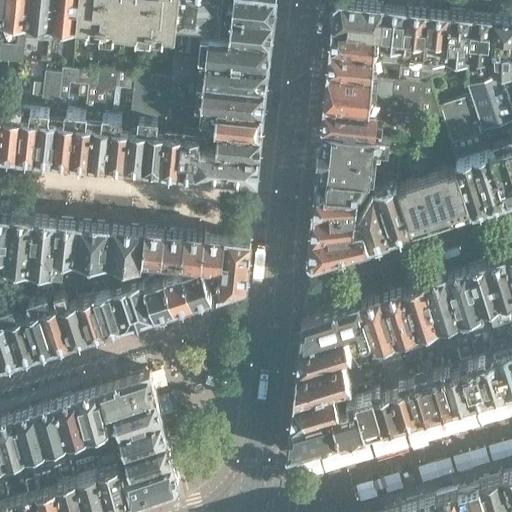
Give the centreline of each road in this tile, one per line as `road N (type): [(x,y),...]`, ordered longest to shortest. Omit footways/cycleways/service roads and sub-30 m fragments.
road 1 (residential): [(272,301),(302,0)]
road 2 (residential): [(272,301),(0,386)]
road 3 (residential): [(249,506),(511,429)]
road 4 (residential): [(511,222),(272,301)]
road 5 (residential): [(234,204),(0,177)]
road 6 (residential): [(249,506),(272,301)]
